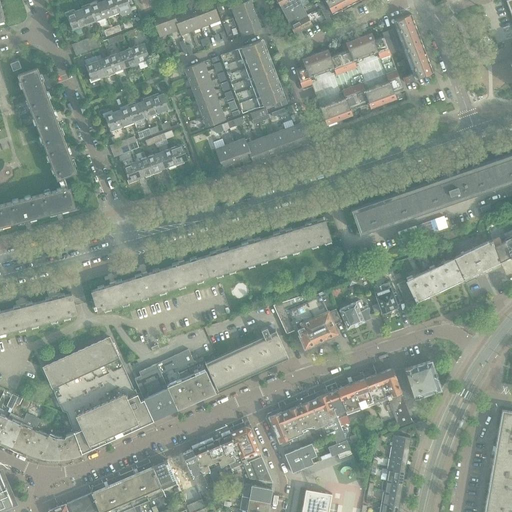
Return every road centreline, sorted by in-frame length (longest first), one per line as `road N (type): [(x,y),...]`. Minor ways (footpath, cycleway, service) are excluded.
road 1 (tertiary): [(229,215),(475,132)]
road 2 (residential): [(249,396),(430,331),(452,333),(485,356)]
road 3 (residential): [(58,476),(249,396)]
road 4 (residential): [(115,212),(49,31)]
road 5 (tertiary): [(423,511),(440,446),(485,356)]
road 6 (residential): [(458,511),(485,406),(493,397),(511,400)]
road 7 (residential): [(411,0),(283,49)]
road 8 (tertiary): [(0,279),(128,244)]
road 9 (tertiary): [(121,226),(0,258)]
road 10 (residential): [(278,511),(284,481),(249,396)]
